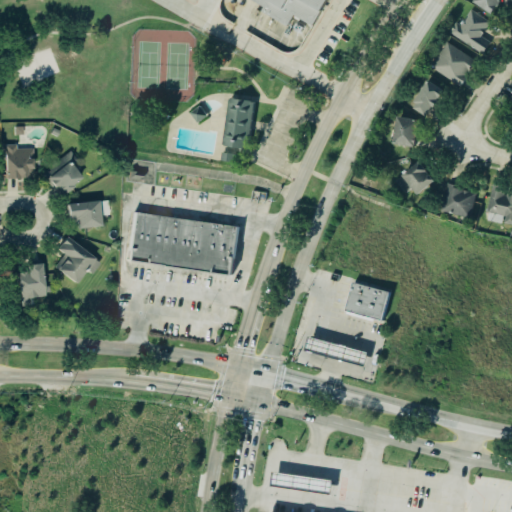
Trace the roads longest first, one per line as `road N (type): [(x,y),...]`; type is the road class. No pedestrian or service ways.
road 1 (secondary): [(267,373),(317,214),(417,31)]
road 2 (secondary): [(403,0),(309,157),(255,299)]
road 3 (secondary): [(262,402),(511,467)]
road 4 (secondary): [(238,367),(133,350),(0,345)]
road 5 (secondary): [(511,435),(358,397)]
road 6 (secondary): [(238,367),(207,511)]
road 7 (secondary): [(0,376),(126,380)]
